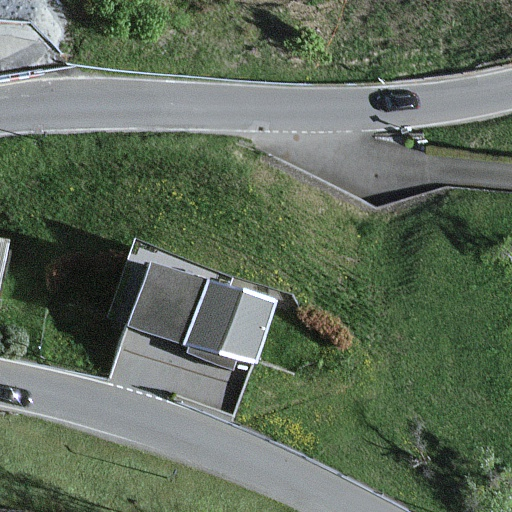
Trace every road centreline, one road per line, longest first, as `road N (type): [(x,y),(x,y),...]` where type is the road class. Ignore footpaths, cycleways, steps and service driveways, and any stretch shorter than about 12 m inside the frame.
road 1 (tertiary): [(511,90),(366,109),(101,104),(0,111)]
road 2 (tertiary): [(0,381),(206,439),(359,511)]
